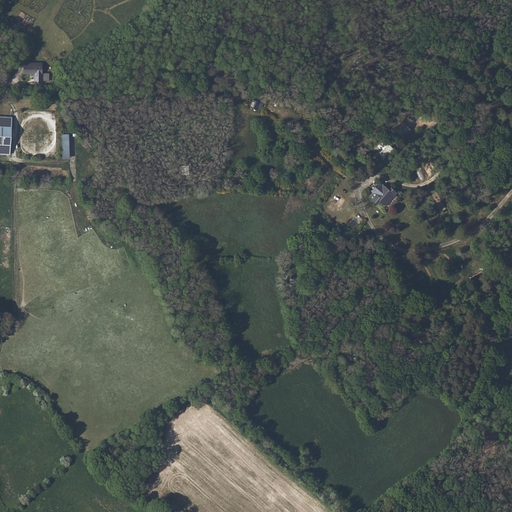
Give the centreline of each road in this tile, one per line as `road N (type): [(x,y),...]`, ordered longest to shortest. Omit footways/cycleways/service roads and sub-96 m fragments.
road 1 (track): [(58,93),(109,147),(144,209),(192,266),(216,315),(228,397),(246,428),(345,511)]
road 2 (track): [(0,360),(17,313),(18,132),(12,114),(0,113)]
road 3 (track): [(376,511),(456,441),(508,313)]
road 4 (residential): [(511,123),(425,183),(374,176),(358,189),(361,204)]
road 5 (track): [(361,204),(385,241),(413,251),(482,227),(511,194)]
